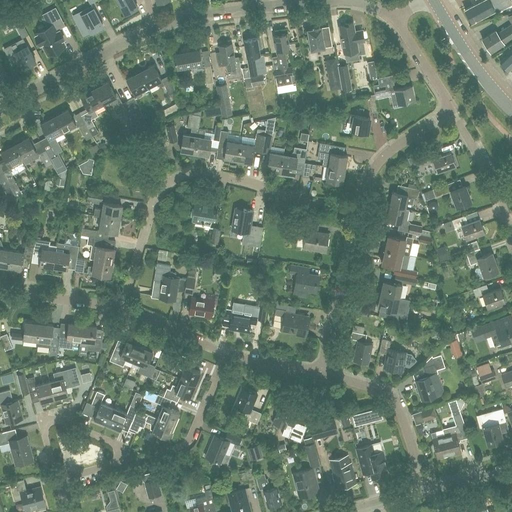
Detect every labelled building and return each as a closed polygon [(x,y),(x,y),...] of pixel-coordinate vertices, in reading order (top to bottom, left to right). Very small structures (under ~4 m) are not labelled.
[(132,0),(117,0),(125,13),(137,7),(132,0)] [(482,0),(475,4),(465,9),(471,21),(486,13),(488,16),(505,7),(504,5),(501,0),(482,0)] [(83,36),(90,32),(102,25),(92,6),(73,16),(83,36)] [(42,43),(48,55),(65,46),(62,40),(63,39),(60,31),(58,32),(55,28),(63,24),(55,8),(47,13),(53,25),(47,28),(37,34),(38,35),(36,37),(40,44),(42,43)] [(339,24),(344,51),(358,48),(358,52),(365,51),(363,39),(364,39),(362,28),(354,30),(353,20),(345,21),(345,23),(339,24)] [(21,22),(15,25),(22,38),(28,35),(21,22)] [(491,51),(511,37),(511,23),(498,33),(496,30),(482,38),(491,51)] [(319,28),(319,26),(313,27),(313,29),(307,30),(308,38),(307,39),(308,43),(310,45),(311,50),(324,48),(324,46),(331,45),(329,32),(322,33),(321,27),(319,28)] [(287,68),(286,63),(284,51),(289,51),(286,33),(273,36),(278,64),(279,69),(274,70),(277,86),(292,83),(290,75),(292,75),(291,67),(287,68)] [(18,47),(6,53),(12,65),(19,61),(22,68),(35,61),(23,39),(16,43),(18,47)] [(257,39),(244,41),(248,67),(250,75),(266,72),(263,54),(260,55),(258,46),(260,45),(259,39),(257,39)] [(234,57),(232,43),(218,45),(219,51),(216,52),(218,66),(226,65),(228,78),(241,75),(238,56),(234,57)] [(190,52),(173,55),(175,63),(176,63),(177,69),(192,66),(194,76),(203,74),(205,84),(214,83),(210,65),(202,66),(200,52),(199,48),(189,50),(190,52)] [(511,49),(500,61),(509,71),(511,67),(511,49)] [(337,64),(336,58),(325,60),(330,90),(341,88),(337,64)] [(377,78),(374,60),(367,62),(370,79),(377,78)] [(161,80),(152,65),(139,72),(147,87),(156,83),(158,86),(161,87),(164,85),(169,95),(175,93),(170,78),(162,82),(161,80)] [(343,90),(351,88),(347,65),(338,67),(343,90)] [(138,92),(147,87),(139,72),(125,79),(134,95),(135,94),(137,98),(140,96),(138,92)] [(250,77),(244,78),(246,88),(252,87),(252,85),(264,83),(263,74),(250,76),(250,77)] [(374,91),(392,87),(389,75),(377,78),(379,84),(373,85),(374,91)] [(108,81),(94,89),(97,94),(103,104),(110,100),(115,111),(119,112),(125,109),(129,117),(135,114),(128,100),(122,103),(117,93),(115,94),(108,81)] [(221,117),(232,114),(226,84),(215,86),(221,117)] [(402,103),(414,99),(411,85),(395,89),(394,87),(389,88),(394,108),(403,106),(402,103)] [(89,111),(81,115),(85,123),(91,120),(99,116),(94,108),(103,104),(97,94),(94,89),(93,87),(86,91),(87,92),(81,96),(89,111)] [(368,95),(372,113),(378,112),(374,94),(368,95)] [(134,97),(128,100),(135,114),(141,110),(134,97)] [(178,104),(165,109),(167,114),(181,109),(178,104)] [(68,109),(55,116),(63,132),(66,137),(80,130),(78,124),(76,125),(73,119),(68,109)] [(183,135),(180,151),(194,153),(198,128),(200,116),(190,114),(189,114),(187,127),(191,128),(190,136),(183,135)] [(367,133),(370,119),(349,115),(348,121),(353,122),(351,131),(367,133)] [(55,116),(41,124),(48,136),(49,139),(47,140),(50,146),(58,142),(66,137),(63,132),(55,116)] [(91,120),(85,123),(92,136),(98,133),(91,120)] [(85,123),(79,126),(86,140),(92,136),(85,123)] [(174,126),(167,127),(170,141),(176,140),(174,126)] [(198,128),(194,153),(208,156),(209,151),(211,139),(204,138),(205,132),(205,129),(198,128)] [(238,161),(241,143),(227,140),(228,131),(221,130),(217,152),(216,158),(224,159),(238,161)] [(256,145),(241,143),(238,161),(251,163),(253,151),(262,152),(265,134),(258,133),(256,145)] [(265,134),(262,152),(269,153),(270,153),(273,136),(265,134)] [(28,137),(15,144),(23,159),(26,164),(39,157),(37,154),(32,145),(28,137)] [(328,167),(344,169),(347,156),(333,154),(335,145),(320,143),(319,151),(317,158),(329,160),(328,167)] [(15,144),(1,152),(5,158),(6,161),(9,167),(10,168),(14,175),(20,172),(15,163),(23,159),(15,144)] [(100,144),(92,149),(96,155),(104,150),(100,144)] [(58,153),(55,154),(51,147),(45,150),(52,164),(58,174),(67,169),(58,153)] [(283,155),(280,173),(294,175),(297,157),(305,159),(306,149),(295,147),(295,151),(293,151),(292,153),(290,156),(283,155)] [(436,173),(447,169),(447,171),(454,168),(453,166),(455,166),(450,152),(438,156),(436,149),(408,159),(411,167),(431,159),(436,173)] [(52,164),(45,150),(39,154),(46,167),(52,164)] [(280,173),(283,155),(270,153),(269,153),(266,170),(280,173)] [(304,163),(302,177),(309,178),(310,168),(315,169),(316,165),(304,163)] [(342,183),(344,169),(328,167),(326,180),(342,183)] [(2,173),(9,186),(15,197),(22,194),(19,189),(8,169),(2,173)] [(0,182),(3,189),(9,186),(2,173),(0,173),(0,182)] [(426,200),(450,191),(448,184),(423,193),(426,200)] [(465,186),(450,191),(456,207),(471,202),(465,186)] [(418,196),(419,189),(408,187),(406,193),(418,196)] [(102,202),(103,194),(88,192),(86,199),(102,202)] [(412,205),(414,197),(392,192),(389,206),(405,209),(406,203),(412,205)] [(210,228),(211,220),(215,220),(216,212),(217,209),(213,208),(214,201),(204,199),(203,203),(198,202),(195,201),(191,222),(194,222),(194,225),(210,228)] [(101,216),(119,219),(121,205),(103,202),(102,210),(94,208),(93,215),(101,216)] [(388,211),(386,211),(384,218),(386,218),(386,220),(396,222),(396,224),(398,225),(397,229),(421,235),(432,237),(431,230),(422,228),(422,226),(410,223),(410,222),(408,220),(407,220),(409,210),(405,209),(389,206),(388,211)] [(260,246),(263,228),(250,226),(252,210),(235,208),(232,229),(244,231),(242,243),(260,246)] [(117,233),(119,219),(101,216),(99,230),(117,233)] [(467,223),(465,216),(443,223),(446,231),(460,226),(465,239),(484,233),(479,219),(467,223)] [(300,222),(295,221),(293,227),(299,228),(298,236),(305,238),(303,248),(325,252),(328,234),(317,232),(319,225),(300,222)] [(88,236),(95,237),(96,231),(81,228),(80,235),(88,236)] [(218,244),(220,230),(212,228),(210,243),(218,244)] [(421,235),(419,241),(430,244),(432,237),(421,235)] [(103,238),(95,237),(88,236),(87,244),(91,245),(89,258),(94,259),(112,262),(114,248),(102,246),(103,238)] [(383,249),(402,254),(408,255),(411,243),(410,241),(388,236),(386,242),(384,242),(383,249)] [(31,260),(33,252),(34,240),(29,239),(28,246),(25,245),(24,252),(10,250),(7,267),(21,270),(23,258),(31,260)] [(50,241),(35,239),(34,240),(33,252),(41,253),(39,265),(53,267),(56,246),(49,245),(50,241)] [(0,266),(7,267),(10,250),(3,249),(0,241),(0,266)] [(66,269),(69,255),(77,256),(79,246),(57,242),(56,246),(53,267),(66,269)] [(399,267),(402,254),(383,249),(381,257),(383,258),(382,263),(395,266),(399,267)] [(448,249),(439,250),(441,263),(450,261),(448,249)] [(484,275),(498,270),(491,252),(482,256),(479,249),(466,253),(470,265),(479,261),(481,267),(476,268),(475,270),(477,278),(480,279),(485,278),(484,275)] [(82,272),(85,258),(77,257),(75,271),(82,272)] [(110,276),(112,262),(94,259),(93,266),(88,265),(87,272),(110,276)] [(184,291),(186,278),(178,277),(176,276),(176,273),(169,272),(170,265),(156,263),(154,279),(152,289),(161,290),(159,298),(174,301),(176,291),(184,291)] [(316,291),(318,276),(305,274),(306,268),(290,265),(289,273),(297,274),(294,295),(306,297),(308,290),(316,291)] [(399,267),(395,266),(393,273),(395,274),(416,279),(417,271),(407,269),(399,267)] [(187,276),(186,278),(184,291),(184,294),(192,295),(195,278),(196,274),(197,274),(197,271),(188,270),(187,276)] [(416,279),(395,274),(394,280),(415,285),(417,279),(416,279)] [(380,294),(399,298),(402,284),(383,280),(380,294)] [(488,292),(486,284),(472,290),(475,298),(482,295),(487,308),(505,301),(500,288),(488,292)] [(213,307),(215,295),(206,293),(205,300),(191,297),(189,313),(211,317),(211,315),(213,316),(215,307),(213,307)] [(396,312),(399,298),(380,294),(377,308),(396,312)] [(264,321),(268,302),(259,300),(256,320),(264,321)] [(305,336),(308,319),(298,317),(298,315),(285,312),(286,305),(277,303),(275,314),(284,316),(281,330),(291,332),(291,334),(305,336)] [(248,332),(251,316),(232,313),(232,310),(225,309),(223,321),(230,322),(229,328),(248,332)] [(405,322),(407,314),(398,312),(396,320),(405,322)] [(494,347),(509,341),(510,342),(510,343),(511,343),(511,344),(511,343),(511,323),(503,327),(500,319),(481,326),(480,325),(470,328),(475,341),(490,335),(494,347)] [(37,340),(38,322),(25,321),(23,339),(37,340)] [(58,346),(59,340),(51,339),(53,324),(38,322),(37,340),(50,342),(49,354),(56,355),(57,351),(58,346)] [(80,340),(82,324),(68,322),(67,334),(59,333),(59,340),(58,346),(72,348),(72,340),(80,340)] [(99,351),(102,338),(94,337),(96,325),(82,324),(80,340),(81,340),(80,346),(86,346),(86,349),(99,351)] [(465,330),(456,333),(459,343),(464,339),(465,335),(465,330)] [(368,364),(373,344),(365,342),(367,334),(352,331),(350,339),(357,340),(352,360),(368,364)] [(6,334),(0,336),(0,337),(5,350),(12,347),(6,334)] [(114,349),(109,360),(122,366),(125,358),(133,361),(139,346),(135,344),(135,342),(128,339),(127,341),(126,341),(121,352),(114,349)] [(408,366),(416,360),(411,354),(405,353),(405,352),(388,349),(389,340),(382,339),(379,353),(386,354),(384,367),(390,368),(390,370),(395,371),(395,370),(401,371),(403,365),(408,366)] [(139,346),(133,361),(140,364),(137,371),(150,377),(155,366),(147,363),(152,352),(139,346)] [(161,353),(167,356),(170,350),(163,347),(161,353)] [(179,378),(194,385),(199,372),(188,368),(192,359),(180,354),(177,363),(175,367),(182,371),(179,378)] [(421,401),(444,394),(438,373),(436,370),(445,367),(440,355),(432,358),(434,364),(423,367),(427,379),(415,383),(421,401)] [(25,379),(26,379),(23,369),(18,370),(19,374),(17,375),(22,395),(29,393),(25,379)] [(482,384),(496,378),(493,369),(478,374),(482,384)] [(511,370),(501,375),(506,387),(511,384),(511,370)] [(81,374),(83,382),(92,380),(90,372),(81,374)] [(49,381),(54,398),(67,395),(63,379),(65,378),(64,374),(56,376),(57,379),(49,381)] [(54,398),(49,381),(36,384),(34,377),(26,379),(25,379),(29,393),(38,390),(41,402),(54,398)] [(189,398),(194,385),(179,378),(176,386),(172,385),(170,390),(166,388),(163,396),(171,399),(177,402),(180,394),(189,398)] [(478,397),(485,394),(481,384),(474,387),(478,397)] [(257,424),(261,413),(251,409),(257,395),(241,388),(234,405),(242,408),(242,410),(246,411),(243,419),(257,424)] [(10,389),(0,391),(0,404),(0,406),(2,405),(7,423),(22,419),(16,399),(13,400),(10,389)] [(106,424),(113,408),(100,403),(104,394),(96,391),(91,404),(98,407),(94,419),(106,424)] [(171,399),(163,396),(157,394),(154,402),(162,405),(157,418),(173,425),(179,412),(167,407),(171,399)] [(294,439),(300,424),(294,422),(298,412),(279,404),(274,419),(272,423),(284,428),(282,435),(294,439)] [(130,405),(126,413),(113,408),(106,424),(119,430),(124,418),(132,421),(137,410),(137,408),(130,405)] [(352,415),(355,425),(383,418),(380,407),(352,415)] [(435,415),(433,407),(422,411),(424,418),(435,415)] [(500,429),(508,427),(504,413),(503,408),(479,414),(480,418),(478,418),(480,428),(483,427),(487,444),(503,440),(500,429)] [(145,421),(154,425),(151,431),(168,438),(173,425),(157,418),(148,414),(137,410),(132,421),(143,426),(145,421)] [(460,429),(465,427),(461,415),(456,417),(460,429)] [(313,439),(330,434),(337,432),(334,419),(326,420),(309,425),(313,439)] [(16,439),(13,429),(0,432),(0,443),(9,441),(16,464),(33,460),(26,436),(16,439)] [(449,455),(444,436),(437,438),(436,431),(431,433),(437,458),(449,455)] [(444,436),(449,455),(461,452),(458,440),(464,438),(462,431),(444,436)] [(238,446),(241,438),(226,432),(223,439),(214,435),(204,457),(219,463),(220,463),(222,463),(224,463),(226,463),(227,461),(229,456),(223,454),(228,442),(238,446)] [(313,443),(312,437),(303,440),(305,446),(313,443)] [(263,457),(262,443),(252,444),(252,458),(263,457)] [(313,443),(305,446),(310,468),(320,465),(313,443)] [(363,475),(370,473),(372,479),(375,478),(376,480),(383,478),(383,476),(387,475),(385,468),(387,468),(382,451),(374,453),(371,444),(356,448),(363,475)] [(355,483),(350,463),(349,463),(347,458),(347,455),(329,459),(337,488),(355,483)] [(249,488),(256,486),(251,468),(244,470),(249,488)] [(299,497),(318,492),(312,468),(293,474),(299,497)] [(281,503),(278,493),(280,493),(278,488),(277,488),(276,486),(270,488),(267,478),(266,478),(264,474),(255,476),(259,489),(262,488),(267,507),(274,505),(275,507),(280,505),(279,504),(281,503)] [(148,497),(160,493),(156,478),(143,481),(148,497)] [(27,491),(24,479),(10,483),(15,500),(23,498),(26,510),(45,505),(40,487),(27,491)] [(142,480),(137,481),(141,494),(146,493),(142,480)] [(212,494),(210,489),(204,490),(205,496),(195,499),(197,506),(190,508),(191,511),(210,511),(217,510),(212,494)] [(232,511),(249,511),(250,511),(244,489),(228,493),(232,511)]
